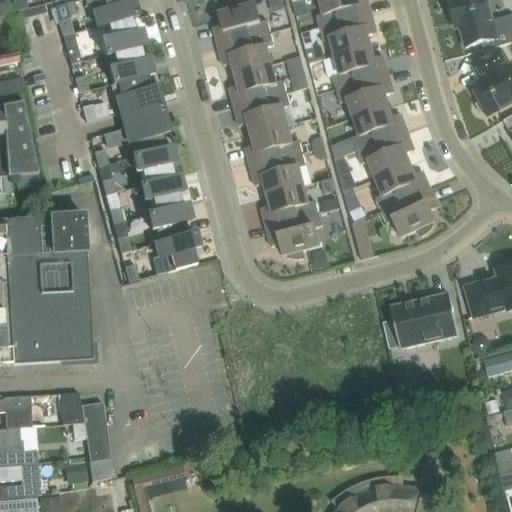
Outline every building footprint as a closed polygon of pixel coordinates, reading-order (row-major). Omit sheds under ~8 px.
[(12,0),(13,4),(14,14),(28,9),(26,0),(12,0)] [(84,0),(86,7),(91,10),(92,14),(94,14),(98,29),(102,28),(102,27),(131,19),(132,20),(138,18),(134,3),(127,5),(126,0),(84,0)] [(318,0),(323,16),(316,18),(319,31),(371,17),(366,0),(318,0)] [(511,44),(511,16),(492,22),(486,0),(452,0),(452,1),(448,2),(453,22),(458,21),(465,49),(481,45),(483,53),(484,52),(500,48),(511,44)] [(14,14),(13,4),(0,4),(0,22),(16,22),(15,15),(14,15),(14,14)] [(214,30),(219,49),(271,35),(267,22),(260,24),(255,6),(238,11),(236,4),(230,6),(226,9),(221,13),(222,15),(219,16),(222,28),(214,30)] [(73,35),(69,20),(66,5),(55,8),(63,37),(73,35)] [(368,38),(376,35),(371,17),(319,31),(323,43),(330,41),(334,59),(371,49),(368,38)] [(106,41),(101,42),(105,58),(109,57),(109,56),(139,48),(139,49),(146,47),(142,32),(135,33),(132,20),(131,19),(102,27),(102,28),(106,41)] [(16,22),(0,22),(0,31),(17,31),(16,22)] [(81,64),(73,35),(63,37),(70,66),(81,64)] [(232,66),(235,77),(272,67),(267,49),(274,48),(271,35),(219,49),(224,68),(232,66)] [(139,48),(109,56),(109,57),(113,70),(109,71),(113,87),(117,85),(146,77),(147,77),(153,76),(149,61),(143,62),(139,49),(139,48)] [(502,53),(502,52),(500,48),(484,52),(487,60),(473,68),(481,83),(471,88),(479,102),(476,107),(481,115),(486,115),(488,119),(505,109),(511,104),(511,65),(511,66),(509,67),(502,54),(502,53)] [(374,60),(371,49),(334,59),(339,76),(332,79),(336,92),(388,76),(382,58),(374,60)] [(0,73),(4,73),(19,71),(17,57),(0,59),(0,73)] [(235,77),(238,88),(230,90),(235,109),(287,95),(283,83),(276,85),(272,67),(235,77)] [(353,120),(389,108),(385,97),(393,95),(388,76),(336,92),(340,105),(347,103),(353,120)] [(121,99),(117,100),(121,115),(123,123),(163,112),(161,105),(157,89),(150,91),(147,77),(146,77),(117,85),(121,99)] [(85,78),(74,81),(78,95),(89,92),(85,78)] [(0,109),(22,106),(20,81),(0,84),(0,109)] [(295,125),(290,108),(287,95),(235,109),(240,128),(248,126),(251,137),(288,127),(287,127),(295,125)] [(0,178),(37,178),(22,106),(0,109),(0,178)] [(86,124),(96,121),(92,107),(82,109),(86,124)] [(392,119),(389,108),(353,120),(359,138),(352,140),(357,153),(407,135),(401,116),(392,119)] [(163,112),(123,123),(125,130),(125,131),(129,145),(133,144),(136,158),(137,158),(166,151),(166,150),(162,136),(169,135),(165,119),(163,112)] [(511,117),(503,123),(504,124),(508,122),(511,129),(511,117)] [(246,150),(251,169),(303,156),(300,143),(292,145),(288,127),(251,137),(254,148),(246,150)] [(368,164),(375,181),(410,167),(406,156),(414,153),(407,135),(357,153),(362,166),(368,164)] [(314,141),(311,145),(313,153),(324,150),(321,139),(314,141)] [(144,186),(144,187),(174,179),(170,165),(177,163),(173,148),(166,150),(166,151),(137,158),(136,158),(132,159),(136,174),(140,173),(144,186)] [(324,150),(313,153),(316,160),(320,162),(327,160),(324,150)] [(104,151),(94,154),(98,169),(108,166),(104,151)] [(267,198),(304,188),(311,186),(303,156),(251,169),(256,188),(264,186),(267,198)] [(344,158),(335,162),(338,176),(349,172),(344,158)] [(414,177),(410,167),(375,181),(382,198),(375,201),(381,213),(430,191),(422,174),(414,177)] [(174,179),(144,187),(144,186),(140,188),(144,203),(148,202),(152,215),(152,216),(182,208),(181,207),(178,194),(184,192),(180,177),(174,179)] [(112,180),(101,183),(105,198),(116,195),(112,180)] [(262,211),(267,230),(319,216),(316,203),(308,205),(304,188),(267,198),(270,208),(262,211)] [(430,191),(381,213),(387,226),(393,223),(401,240),(435,224),(430,213),(438,209),(430,191)] [(181,207),(182,208),(152,216),(152,215),(148,216),(152,232),(156,230),(159,244),(160,245),(189,237),(189,236),(185,223),(192,221),(188,206),(181,207)] [(120,209),(109,212),(113,227),(124,224),(120,209)] [(361,209),(349,214),(353,224),(365,219),(361,209)] [(377,253),(391,248),(378,214),(364,219),(377,253)] [(322,228),(319,216),(267,230),(272,249),(280,246),(283,258),(287,257),(287,259),(293,260),(298,261),(304,260),(302,253),(320,249),(314,231),(322,228)] [(92,348),(84,217),(0,222),(0,367),(79,363),(92,348)] [(189,237),(160,245),(159,244),(155,245),(159,260),(163,259),(167,274),(197,266),(193,252),(200,250),(196,235),(189,236),(189,237)] [(117,241),(121,255),(131,252),(127,238),(117,241)] [(370,245),(358,249),(361,262),(374,258),(370,245)] [(325,251),(311,254),(316,272),(329,268),(325,251)] [(135,266),(125,269),(129,284),(139,281),(135,266)] [(496,314),(495,313),(506,309),(507,314),(511,312),(511,267),(495,272),(498,280),(465,289),(474,320),(496,314)] [(394,323),(383,325),(385,333),(389,352),(400,349),(400,351),(459,338),(453,315),(449,296),(391,309),(394,323)] [(475,340),(471,347),(473,355),(480,359),(488,357),(492,350),(490,342),(483,338),(475,340)] [(488,379),(511,372),(511,354),(483,362),(488,379)] [(412,389),(398,392),(402,411),(403,411),(417,408),(412,389)] [(507,412),(511,410),(511,391),(502,394),(507,412)] [(81,408),(79,395),(61,396),(63,426),(72,425),(83,425),(83,422),(81,408)] [(35,429),(44,428),(43,413),(42,409),(39,406),(35,405),(31,405),(30,398),(0,401),(0,414),(5,415),(6,431),(35,429)] [(45,422),(57,422),(56,398),(43,399),(45,422)] [(496,401),(484,405),(488,416),(499,413),(496,401)] [(103,405),(81,408),(83,422),(105,419),(103,405)] [(511,412),(503,414),(507,429),(511,427),(511,412)] [(105,419),(83,422),(83,425),(84,425),(84,426),(83,427),(85,436),(107,433),(105,419)] [(83,425),(72,425),(73,442),(86,441),(86,438),(85,438),(85,436),(83,427),(84,426),(84,425),(83,425)] [(0,431),(0,467),(20,466),(37,465),(36,453),(26,454),(26,442),(23,442),(22,430),(6,431),(0,431)] [(86,441),(87,450),(109,447),(107,433),(85,436),(85,438),(86,438),(86,441)] [(109,447),(88,450),(89,464),(111,461),(111,459),(109,447)] [(425,457),(424,461),(424,465),(425,468),(428,472),(431,474),(434,475),(438,475),(442,474),(445,471),(447,468),(448,465),(448,461),(447,457),(445,454),(442,452),(438,451),(434,451),(431,452),(428,454),(425,457)] [(503,492),(508,491),(511,489),(511,456),(511,452),(495,456),(496,463),(503,492)] [(111,461),(89,464),(92,485),(116,478),(112,461),(111,461)] [(0,483),(21,482),(22,487),(0,488),(0,501),(22,499),(23,502),(36,501),(36,497),(41,497),(39,465),(37,466),(37,465),(20,466),(21,468),(0,469),(0,483)] [(87,491),(86,484),(84,465),(69,466),(65,467),(67,486),(72,485),(73,492),(87,491)] [(137,511),(148,511),(144,493),(191,479),(186,467),(130,483),(137,511)] [(413,511),(420,489),(414,487),(403,486),(405,478),(393,477),(373,480),(359,484),(340,495),(331,503),(336,508),(334,511),(413,511)] [(60,511),(60,498),(40,500),(40,511),(60,511)] [(0,511),(37,511),(36,501),(23,502),(0,503),(0,511)]
